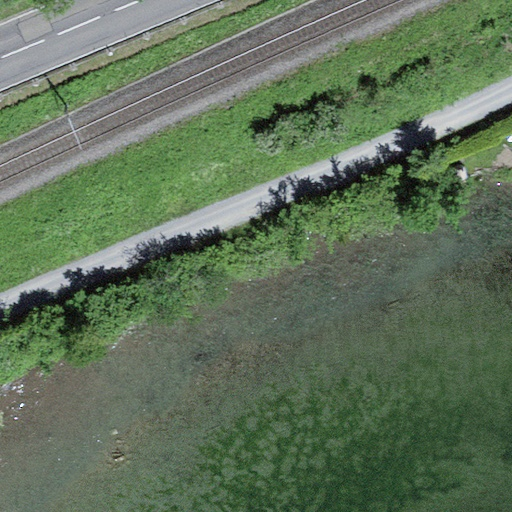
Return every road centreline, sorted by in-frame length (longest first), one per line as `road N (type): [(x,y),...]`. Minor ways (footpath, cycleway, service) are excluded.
road 1 (track): [(0,313),(312,181),(511,84)]
road 2 (primary): [(145,0),(0,59)]
